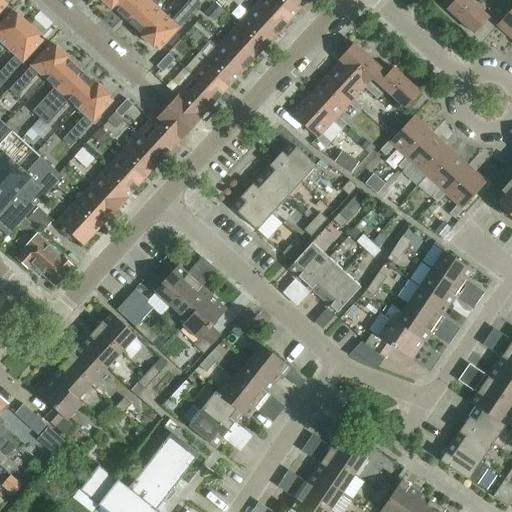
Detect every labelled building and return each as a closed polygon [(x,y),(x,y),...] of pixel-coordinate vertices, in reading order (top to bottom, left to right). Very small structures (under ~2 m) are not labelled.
[(100,0),(111,10),(113,8),(120,0),(100,0)] [(129,22),(148,0),(120,0),(113,8),(129,22)] [(162,0),(148,0),(129,22),(143,35),(163,14),(156,7),(162,0)] [(190,0),(171,21),(163,14),(143,35),(141,38),(153,48),(155,46),(160,51),(161,49),(179,28),(193,13),(201,5),(195,0),(190,0)] [(284,0),(260,0),(255,6),(281,29),(298,12),(284,0)] [(284,0),(298,12),(308,0),(284,0)] [(464,0),(443,0),(450,6),(447,9),(452,13),(464,0)] [(489,18),(469,0),(464,0),(452,13),(474,34),(489,18)] [(255,6),(239,23),(265,47),(281,29),(255,6)] [(511,9),(497,26),(511,39),(511,9)] [(0,43),(7,50),(28,25),(17,15),(15,18),(10,13),(9,14),(9,15),(0,25),(0,43)] [(239,23),(223,41),(249,65),(265,47),(239,23)] [(28,25),(7,50),(15,57),(0,73),(0,86),(1,88),(9,79),(9,78),(22,63),(23,64),(41,44),(42,44),(42,43),(37,38),(40,35),(28,25)] [(223,41),(207,59),(233,82),(249,65),(223,41)] [(369,83),(373,79),(385,66),(383,65),(380,68),(354,44),(339,60),(340,61),(339,62),(366,86),(365,88),(378,99),(382,94),(369,83)] [(38,74),(46,82),(67,59),(68,58),(56,47),(54,50),(50,46),(48,48),(47,47),(46,48),(47,49),(30,67),(31,68),(17,83),(9,91),(17,98),(38,74)] [(168,55),(158,67),(164,72),(174,60),(168,55)] [(40,119),(81,73),(78,70),(67,59),(46,82),(54,88),(32,113),(40,119)] [(207,59),(191,76),(217,100),(233,82),(207,59)] [(366,86),(339,62),(323,79),(350,103),(349,104),(358,113),(363,107),(354,99),(365,88),(366,86)] [(385,66),(373,79),(384,89),(398,73),(393,68),(390,71),(385,66)] [(68,102),(77,109),(97,87),(82,74),(82,73),(81,72),(81,73),(40,119),(47,126),(68,102)] [(420,93),(398,73),(384,89),(405,109),(420,93)] [(176,85),(171,91),(177,97),(178,99),(179,98),(189,107),(186,111),(186,112),(191,116),(194,116),(196,114),(200,118),(201,119),(202,118),(201,117),(217,100),(191,76),(180,88),(176,85)] [(323,79),(307,97),(334,121),(333,122),(342,130),(347,124),(338,116),(349,104),(350,103),(323,79)] [(98,85),(97,87),(77,109),(84,116),(62,141),(71,148),(79,139),(78,138),(91,124),(92,124),(111,104),(112,105),(113,103),(112,103),(112,102),(108,98),(110,96),(98,85)] [(334,121),(307,97),(292,114),(318,138),(316,140),(326,148),(331,142),(322,134),(333,122),(334,121)] [(127,100),(116,112),(122,118),(133,105),(127,100)] [(150,121),(139,133),(165,157),(181,139),(182,140),(183,139),(182,138),(181,138),(171,129),(175,125),(174,124),(169,120),(166,120),(164,122),(160,118),(159,117),(152,111),(146,117),(150,121)] [(394,147),(406,158),(408,159),(432,133),(414,117),(390,143),(389,141),(380,150),(386,156),(394,147)] [(0,144),(11,132),(0,121),(0,144)] [(9,235),(10,237),(17,229),(25,220),(25,219),(62,177),(11,132),(0,144),(0,150),(3,154),(0,156),(0,224),(11,233),(9,235)] [(139,133),(123,151),(149,174),(165,157),(139,133)] [(426,176),(450,149),(432,133),(408,159),(406,158),(398,167),(404,172),(412,163),(426,176)] [(276,159),(301,183),(316,166),(291,143),(276,159)] [(468,166),(450,149),(426,176),(440,188),(432,197),(438,203),(446,194),(444,192),(468,166)] [(123,151),(107,168),(133,192),(149,174),(123,151)] [(351,173),(359,163),(343,151),(335,162),(351,173)] [(261,175),(287,199),(301,183),(276,159),(261,175)] [(486,182),(468,166),(444,192),(446,194),(457,205),(449,214),(455,219),(464,210),(462,208),(486,182)] [(107,168),(90,186),(117,211),(128,199),(127,198),(133,192),(107,168)] [(272,215),(287,199),(261,175),(247,191),(272,215)] [(511,179),(493,200),(511,216),(511,179)] [(350,181),(342,189),(349,195),(356,187),(350,181)] [(90,186),(74,204),(100,227),(106,221),(107,222),(117,211),(90,186)] [(257,231),(272,215),(247,191),(232,207),(257,231)] [(342,229),(363,206),(354,198),(334,221),(342,229)] [(74,204),(58,222),(84,246),(100,227),(74,204)] [(27,219),(42,232),(53,220),(38,207),(27,219)] [(320,214),(313,222),(320,229),(328,220),(320,214)] [(39,232),(25,220),(17,229),(31,241),(36,236),(39,232)] [(320,229),(313,222),(305,231),(312,238),(320,229)] [(357,241),(366,250),(372,243),(363,235),(357,241)] [(24,249),(16,258),(28,268),(30,265),(55,287),(65,275),(64,275),(71,267),(37,236),(24,249)] [(403,237),(397,246),(405,251),(411,242),(403,237)] [(289,268),(305,283),(329,258),(312,243),(289,268)] [(380,251),(372,243),(366,250),(374,257),(380,251)] [(291,246),(283,255),(289,261),(298,252),(291,246)] [(405,251),(397,246),(390,256),(398,261),(405,251)] [(444,251),(431,269),(460,288),(473,270),(444,251)] [(329,258),(305,283),(321,298),(345,272),(329,258)] [(171,306),(195,281),(178,266),(155,291),(171,306)] [(460,288),(431,269),(419,287),(448,306),(460,288)] [(361,287),(345,272),(321,298),(337,313),(361,287)] [(379,273),(373,282),(381,287),(387,278),(379,273)] [(211,295),(195,281),(171,306),(187,321),(211,295)] [(374,296),(381,287),(373,282),(367,291),(374,296)] [(436,324),(448,306),(419,287),(407,305),(436,324)] [(227,310),(211,295),(187,321),(183,325),(199,339),(194,345),(204,354),(220,336),(211,328),(227,310)] [(424,342),(436,324),(407,305),(395,322),(395,323),(424,342)] [(96,329),(122,352),(137,336),(111,313),(96,329)] [(129,322),(144,336),(150,329),(135,315),(129,322)] [(395,323),(395,322),(391,319),(378,337),(372,333),(365,344),(385,358),(392,347),(412,361),(424,342),(395,323)] [(240,324),(232,332),(239,338),(247,330),(240,324)] [(96,329),(81,345),(107,368),(122,352),(96,329)] [(158,337),(150,329),(144,336),(152,343),(158,337)] [(93,384),(107,368),(81,345),(67,361),(93,384)] [(248,362),(275,384),(288,367),(261,345),(248,362)] [(511,352),(507,349),(495,367),(511,378),(511,352)] [(208,358),(215,364),(222,356),(216,350),(208,358)] [(207,373),(215,364),(208,358),(200,367),(207,373)] [(78,400),(93,384),(67,361),(52,377),(78,400)] [(248,362),(234,379),(261,401),(275,384),(248,362)] [(146,375),(152,381),(161,372),(154,366),(146,375)] [(511,404),(511,403),(511,378),(495,367),(483,385),(511,404)] [(152,381),(146,375),(139,383),(145,389),(152,381)] [(78,400),(52,377),(37,393),(55,409),(46,418),(64,435),(73,425),(68,420),(83,404),(78,400)] [(261,401),(234,379),(221,396),(242,413),(242,414),(248,418),(261,401)] [(179,390),(185,396),(193,388),(186,382),(179,390)] [(499,422),(500,422),(511,404),(483,385),(470,403),(476,407),(499,422)] [(229,430),(242,414),(242,413),(221,396),(215,391),(215,392),(206,386),(193,402),(202,409),(229,430)] [(185,396),(179,390),(171,399),(177,405),(185,396)] [(124,398),(117,406),(123,413),(131,405),(124,398)] [(0,435),(15,449),(19,446),(11,439),(13,436),(3,427),(8,422),(0,414),(0,410),(6,405),(0,399),(0,435)] [(215,448),(229,430),(202,409),(193,402),(193,403),(194,404),(182,418),(189,424),(188,426),(215,448)] [(123,413),(117,406),(109,415),(116,421),(123,413)] [(476,407),(464,425),(493,444),(506,426),(500,422),(499,422),(476,407)] [(452,442),(481,462),(493,444),(464,425),(452,442)] [(49,428),(40,438),(56,453),(65,442),(49,428)] [(127,485),(157,509),(163,500),(167,500),(166,496),(199,455),(169,432),(127,485)] [(0,451),(7,458),(15,449),(0,435),(0,451)] [(338,437),(326,455),(355,475),(367,456),(338,437)] [(489,467),(481,462),(452,442),(440,461),(476,485),(489,467)] [(314,473),(343,493),(355,475),(326,455),(314,473)] [(31,465),(25,472),(34,480),(40,473),(31,465)] [(157,511),(156,510),(157,509),(127,485),(125,488),(119,483),(119,482),(118,481),(117,482),(99,467),(82,489),(101,504),(99,507),(106,511),(157,511)] [(343,493),(314,473),(302,491),(330,511),(331,509),(335,511),(344,511),(352,501),(342,494),(343,493)] [(13,478),(5,487),(14,495),(22,486),(13,478)] [(51,481),(44,489),(54,497),(61,490),(51,481)] [(392,486),(385,481),(378,491),(386,496),(392,486)] [(383,510),(385,511),(406,511),(419,493),(401,481),(382,509),(383,510)] [(508,507),(511,501),(511,497),(498,489),(493,497),(508,507)] [(302,491),(290,509),(289,509),(293,511),(329,511),(330,511),(302,491)] [(378,491),(372,500),(379,506),(386,496),(378,491)] [(432,511),(437,505),(419,493),(406,511),(432,511)]
